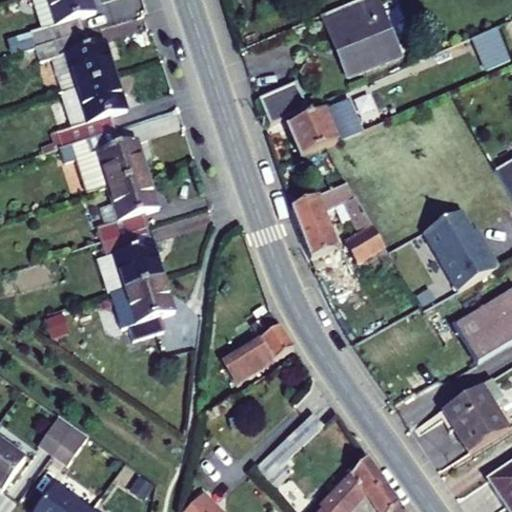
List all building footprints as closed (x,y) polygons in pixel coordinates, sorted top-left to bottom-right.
[(31,34),(36,51),(85,35),(81,20),(97,15),(92,0),(32,0),(42,30),(31,34)] [(373,0),(362,0),(324,17),(336,45),(340,43),(346,57),(341,59),(349,78),(396,58),(390,44),(392,43),(373,0)] [(496,30),(476,38),(485,59),(505,51),(496,30)] [(52,62),(63,96),(117,79),(106,43),(90,48),(85,35),(36,51),(41,66),(52,62)] [(58,134),(63,150),(117,133),(112,118),(128,113),(117,79),(63,96),(74,129),(58,134)] [(292,84),(259,98),(270,125),(304,111),(292,84)] [(342,104),(324,112),(338,144),(356,136),(342,104)] [(324,112),(287,128),(301,160),(338,144),(324,112)] [(86,197),(107,190),(149,177),(138,142),(121,147),(117,133),(63,150),(60,151),(65,167),(76,163),(86,197)] [(96,230),(102,246),(148,232),(143,217),(160,211),(149,177),(107,190),(113,208),(101,212),(106,227),(96,230)] [(323,180),(296,192),(302,206),(329,194),(323,180)] [(346,186),(329,194),(302,206),(292,209),(312,261),(333,252),(319,213),(335,207),(338,215),(346,211),(361,236),(343,246),(358,267),(385,250),(346,186)] [(480,245),(462,214),(424,236),(459,295),(500,271),(483,243),(480,245)] [(100,263),(111,298),(165,281),(154,245),(152,245),(148,232),(102,246),(107,261),(100,263)] [(129,330),(134,345),(164,336),(159,320),(176,315),(165,281),(111,298),(122,333),(129,330)] [(511,294),(455,329),(473,359),(504,341),(509,349),(511,346),(511,294)] [(223,366),(237,388),(293,353),(272,319),(252,330),(260,343),(223,366)] [(509,349),(504,341),(473,359),(478,367),(509,349)] [(493,382),(443,414),(470,457),(510,432),(494,407),(505,400),(493,382)] [(52,458),(72,429),(58,419),(37,448),(52,458)] [(323,430),(313,419),(257,470),(275,490),(287,479),(280,470),(323,430)] [(72,429),(52,458),(66,468),(86,439),(72,429)] [(0,494),(23,463),(0,446),(0,494)] [(368,461),(320,511),(351,511),(364,498),(357,485),(376,474),(368,461)] [(511,511),(511,466),(488,482),(507,511),(511,511)] [(394,511),(399,507),(376,474),(357,485),(364,498),(351,511),(368,511),(370,510),(371,511),(394,511)] [(182,500),(193,511),(212,511),(215,510),(195,488),(182,500)] [(83,511),(54,490),(38,511),(83,511)]
